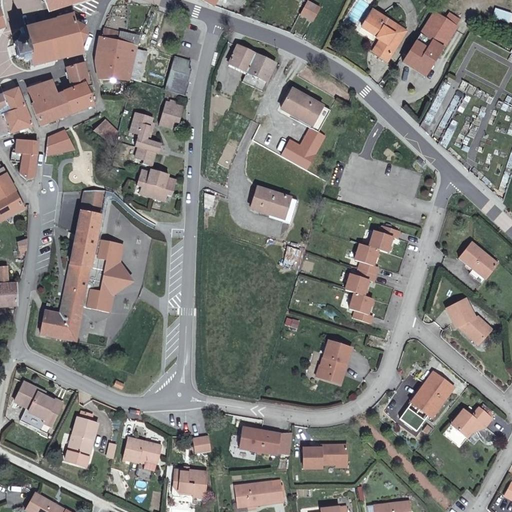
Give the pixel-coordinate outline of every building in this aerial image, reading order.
[(85,0),(44,0),(48,11),(85,0)] [(320,9),(306,2),(300,15),(313,22),(320,9)] [(509,27),(511,12),(511,11),(494,8),(491,24),(509,27)] [(361,26),(377,36),(380,38),(379,40),(376,46),(391,55),(406,30),(371,9),(361,26)] [(17,56),(17,58),(22,59),(24,59),(24,60),(29,61),(31,67),(35,66),(35,67),(37,66),(37,65),(45,63),(45,64),(47,64),(47,63),(55,60),(55,62),(57,61),(57,60),(66,57),(67,59),(69,58),(69,57),(82,54),(82,55),(84,54),(82,45),(87,37),(85,28),(77,24),(74,15),(58,19),(58,18),(56,19),(56,20),(47,23),(47,21),(45,22),(45,23),(36,25),(36,24),(34,25),(35,26),(26,28),(25,27),(23,28),(23,29),(20,30),(21,36),(19,36),(18,39),(18,40),(15,41),(16,42),(13,43),(14,46),(15,46),(17,56)] [(422,90),(455,43),(444,35),(433,27),(400,75),(422,90)] [(147,52),(137,49),(137,47),(139,37),(118,33),(103,29),(100,38),(99,38),(94,62),(99,80),(130,79),(131,80),(139,83),(147,52)] [(448,29),(444,35),(455,43),(459,37),(448,29)] [(275,64),(254,54),(237,46),(229,64),(246,72),(267,82),(275,64)] [(387,61),(391,55),(376,46),(372,52),(387,61)] [(190,63),(174,57),(164,90),(186,95),(189,83),(187,82),(191,69),(188,69),(190,63)] [(87,84),(85,73),(83,64),(65,69),(71,91),(64,94),(57,96),(52,81),(27,90),(32,105),(31,106),(39,128),(71,115),(92,106),(86,86),(85,85),(87,84)] [(0,137),(9,134),(22,130),(24,134),(28,133),(29,136),(35,134),(32,127),(32,126),(18,89),(2,95),(0,95),(0,137)] [(323,106),(291,89),(280,110),(312,126),(323,106)] [(158,126),(167,128),(169,121),(173,122),(179,124),(183,107),(174,105),(175,102),(169,100),(168,103),(165,102),(158,126)] [(309,127),(300,144),(315,152),(324,135),(317,132),(329,109),(323,106),(312,126),(311,128),(309,127)] [(135,113),(130,130),(138,132),(137,136),(134,147),(137,148),(135,155),(144,157),(143,162),(142,166),(151,168),(155,154),(158,154),(161,145),(149,141),(155,124),(151,123),(152,118),(135,113)] [(92,132),(115,147),(117,133),(105,121),(92,132)] [(74,149),(64,131),(47,139),(45,156),(74,149)] [(300,144),(290,139),(281,157),(305,170),(315,152),(300,144)] [(34,176),(38,142),(25,141),(20,140),(17,140),(15,153),(11,153),(10,162),(21,163),(19,175),(26,181),(34,179),(34,176)] [(23,209),(14,191),(2,169),(0,165),(0,222),(3,221),(10,217),(23,209)] [(176,181),(167,178),(158,176),(150,173),(140,170),(136,186),(141,188),(145,189),(143,197),(161,202),(163,194),(166,196),(171,197),(176,181)] [(283,219),(282,223),(290,225),(298,201),(256,187),(250,209),(260,212),(283,219)] [(95,240),(105,192),(84,192),(64,288),(59,314),(45,311),(40,335),(75,342),(82,308),(109,314),(112,295),(100,292),(106,261),(118,264),(122,245),(95,240)] [(41,192),(40,204),(61,204),(61,192),(52,192),(41,192)] [(204,195),(205,208),(214,207),(213,194),(204,195)] [(259,216),(282,223),(283,219),(260,212),(259,216)] [(10,217),(3,221),(5,225),(12,221),(10,217)] [(371,303),(362,301),(367,285),(372,286),(374,278),(377,270),(372,268),(377,253),(386,256),(391,240),(396,242),(399,233),(384,229),(382,236),(373,233),(368,250),(358,247),(353,263),(362,266),(360,273),(358,281),(349,277),(343,295),(353,298),(348,314),(356,316),(354,323),(369,328),(371,320),(366,319),(371,303)] [(19,252),(26,251),(27,240),(17,242),(19,252)] [(283,265),(296,267),(300,249),(287,246),(283,265)] [(471,273),(484,283),(496,267),(470,246),(457,262),(471,273)] [(100,292),(112,295),(131,282),(118,264),(106,261),(100,292)] [(480,288),(484,283),(471,273),(468,277),(480,288)] [(0,307),(16,307),(15,290),(15,285),(16,284),(0,284),(0,307)] [(464,332),(478,346),(490,333),(476,320),(474,321),(464,302),(444,312),(454,331),(457,330),(461,334),(464,332)] [(298,325),(292,323),(290,330),(296,333),(298,325)] [(477,348),(478,346),(464,332),(461,334),(477,348)] [(322,370),(319,380),(340,387),(351,351),(327,344),(319,369),(322,370)] [(433,374),(411,404),(431,419),(453,389),(433,374)] [(38,393),(39,389),(23,382),(14,401),(26,407),(19,420),(39,430),(43,422),(51,426),(62,403),(54,399),(53,400),(43,395),(38,393)] [(469,407),(465,413),(471,418),(476,413),(469,407)] [(471,418),(465,413),(463,411),(450,426),(467,440),(479,425),(485,429),(492,420),(479,409),(476,413),(471,418)] [(90,441),(92,442),(98,424),(91,422),(93,414),(82,411),(80,418),(78,417),(64,461),(85,468),(87,457),(85,456),(90,441)] [(290,456),(291,435),(279,436),(242,429),(238,450),(277,457),(277,454),(290,456)] [(191,441),(194,456),(210,452),(207,438),(191,441)] [(162,448),(127,439),(122,460),(138,464),(137,472),(154,476),(162,448)] [(107,454),(113,455),(115,446),(109,445),(107,454)] [(337,462),(347,462),(346,447),(325,447),(325,449),(303,450),(303,470),(322,470),(321,466),(337,466),(337,462)] [(188,474),(174,472),(172,489),(178,496),(191,497),(191,500),(204,501),(206,479),(205,473),(188,472),(188,474)] [(246,508),(255,507),(282,503),(280,487),(272,488),(271,483),(234,488),(236,507),(246,506),(246,508)] [(511,486),(510,485),(503,499),(511,503),(511,486)] [(64,511),(65,511),(34,493),(24,511),(26,511),(64,511)] [(373,511),(409,511),(408,503),(373,508),(373,511)]
